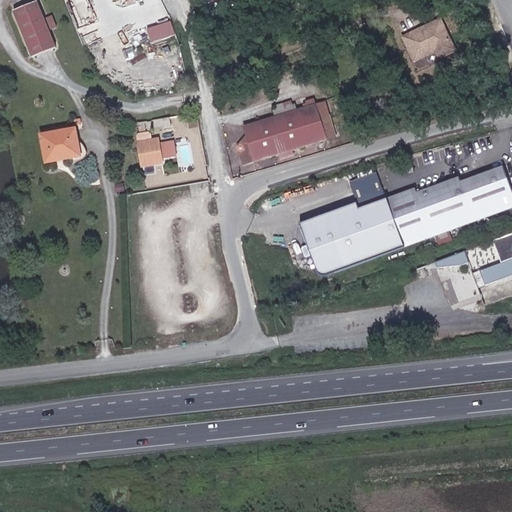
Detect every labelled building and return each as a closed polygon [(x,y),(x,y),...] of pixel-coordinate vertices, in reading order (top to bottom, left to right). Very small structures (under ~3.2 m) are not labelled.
[(40,49),(63,40),(47,0),(30,0),(21,4),(40,49)] [(452,57),(469,49),(455,16),(441,23),(442,26),(416,39),(425,60),(449,49),(452,57)] [(174,35),(171,22),(147,29),(151,42),(174,35)] [(332,119),(341,117),(337,104),(328,107),(332,119)] [(307,151),(348,138),(341,117),(332,119),(328,107),(304,115),(300,105),(285,109),(288,119),(256,130),(259,139),(248,149),(255,168),(297,155),(299,159),(307,156),(307,151)] [(143,131),(164,128),(163,120),(133,124),(134,130),(143,129),(143,131)] [(51,160),(89,154),(85,124),(47,130),(51,160)] [(142,165),(166,160),(163,143),(148,145),(147,142),(126,145),(130,170),(142,168),(142,165)] [(361,203),(304,224),(323,275),(324,277),(326,278),(327,278),(511,210),(511,176),(508,166),(465,181),(463,177),(421,192),(420,188),(363,209),(361,203)] [(484,285),(511,275),(511,233),(493,241),(501,263),(479,271),(484,285)] [(437,267),(460,265),(468,262),(464,251),(435,263),(437,267)] [(484,285),(479,271),(472,273),(477,288),(484,285)]
